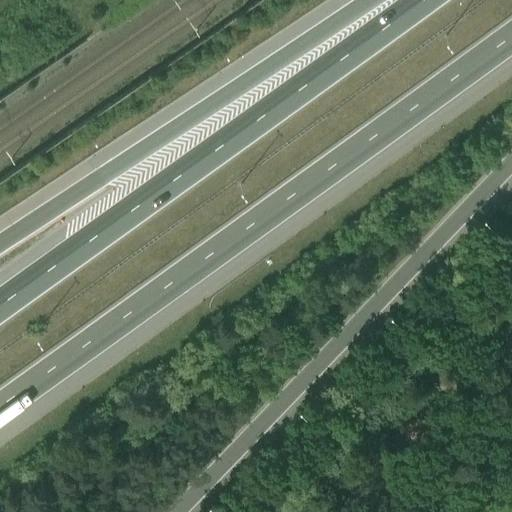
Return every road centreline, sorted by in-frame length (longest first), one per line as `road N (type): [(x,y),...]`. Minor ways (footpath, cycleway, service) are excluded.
road 1 (motorway): [(0,409),(511,39)]
road 2 (motorway): [(417,0),(0,299)]
road 3 (motorway): [(169,511),(511,164)]
road 4 (motorway): [(371,0),(0,242)]
